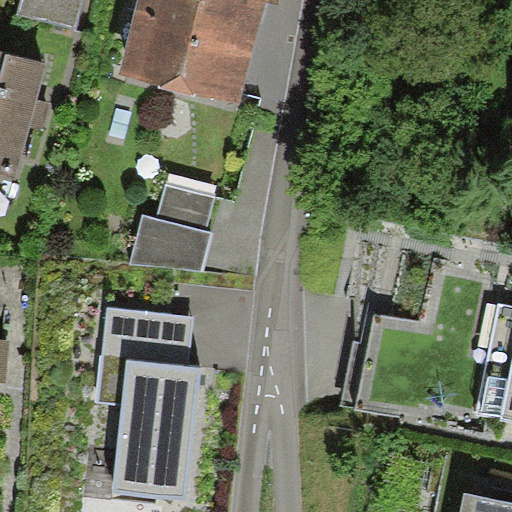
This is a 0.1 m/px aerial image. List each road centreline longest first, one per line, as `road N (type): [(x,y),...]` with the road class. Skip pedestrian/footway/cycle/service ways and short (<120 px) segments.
road 1 (residential): [(260,374),(327,0)]
road 2 (residential): [(291,511),(285,410),(260,374)]
road 3 (residential): [(243,511),(260,374)]
